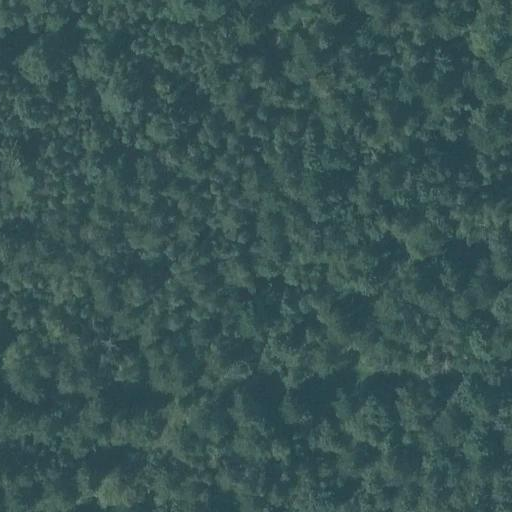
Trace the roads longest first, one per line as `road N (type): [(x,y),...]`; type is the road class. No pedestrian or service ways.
road 1 (track): [(511,380),(492,370),(419,367),(0,389)]
road 2 (track): [(114,511),(188,384)]
